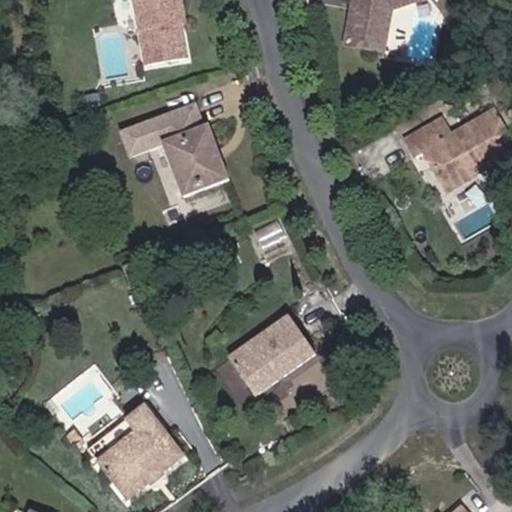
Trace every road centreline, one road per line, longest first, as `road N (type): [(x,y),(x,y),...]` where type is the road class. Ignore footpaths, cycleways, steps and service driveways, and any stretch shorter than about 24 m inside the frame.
road 1 (residential): [(426,342),(331,189),(271,9)]
road 2 (residential): [(419,397),(267,511)]
